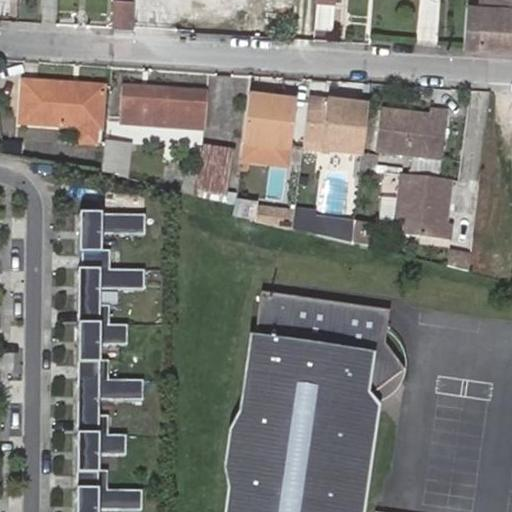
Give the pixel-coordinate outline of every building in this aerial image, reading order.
[(113,30),(133,32),(134,4),(134,0),(114,0),(114,3),(113,30)] [(463,50),(511,53),(511,0),(478,0),(478,8),(466,7),(463,50)] [(334,6),(320,5),(318,28),(331,29),(334,6)] [(75,88),(23,83),(20,124),(103,130),(105,94),(75,93),(75,88)] [(210,95),(124,89),(122,125),(208,130),(210,95)] [(245,100),(244,107),(291,112),(292,105),(245,100)] [(364,110),(304,103),(301,150),(360,157),(364,110)] [(291,112),(244,107),(241,164),(271,167),(273,150),(288,152),(291,112)] [(428,119),(379,114),(374,156),(439,164),(445,116),(428,114),(428,119)] [(19,144),(7,144),(7,155),(19,155),(19,144)] [(104,174),(123,179),(126,148),(107,145),(104,174)] [(186,177),(180,193),(191,198),(231,208),(233,199),(223,196),(231,155),(201,150),(196,177),(186,177)] [(288,152),(273,150),(271,167),(285,169),(286,169),(288,152)] [(373,160),(360,158),(359,171),(372,173),(373,160)] [(451,185),(400,178),(390,236),(447,245),(450,229),(444,229),(451,185)] [(295,234),(296,216),(263,207),(258,223),(295,234)] [(141,242),(141,222),(74,222),(74,262),(78,262),(77,277),(105,277),(106,258),(96,258),(96,242),(141,242)] [(372,229),(355,228),(354,250),(370,252),(372,229)] [(448,271),(470,276),(471,262),(450,257),(448,271)] [(139,299),(139,279),(105,277),(77,277),(74,277),(73,317),(73,332),(105,332),(106,313),(96,313),(96,297),(139,299)] [(384,346),(388,313),(260,295),(253,344),(250,344),(240,417),(230,434),(224,471),(229,492),(226,511),(358,511),(374,411),(376,393),(404,372),(384,346)] [(124,352),(124,332),(105,332),(73,332),(73,371),(72,387),(104,387),(105,367),(95,367),(95,352),(124,352)] [(94,423),(94,407),(136,408),(137,390),(104,387),(72,387),(72,427),(72,441),(104,442),(104,423),(94,423)] [(123,461),(123,441),(104,442),(72,441),(72,481),(72,498),(104,498),(105,477),(95,477),(95,461),(123,461)] [(135,511),(136,500),(104,498),(72,498),(71,511),(135,511)]
